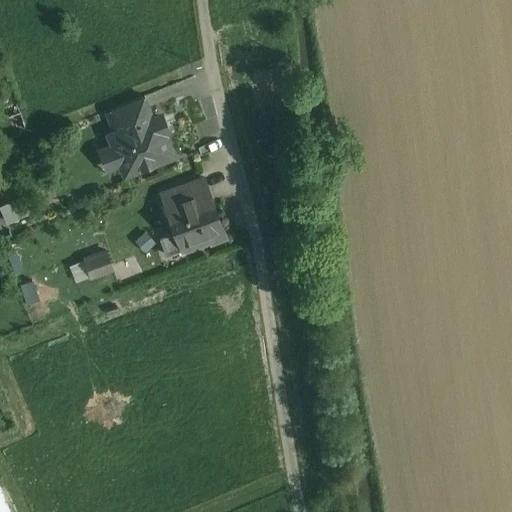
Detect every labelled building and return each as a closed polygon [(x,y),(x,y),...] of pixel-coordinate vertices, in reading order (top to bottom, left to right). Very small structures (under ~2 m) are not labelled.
[(270,73),(256,74),(258,92),(272,91),(270,73)] [(145,95),(112,108),(121,130),(154,117),(145,95)] [(121,130),(113,134),(117,145),(112,147),(117,161),(123,159),(127,171),(143,165),(157,159),(173,153),(164,130),(167,129),(161,114),(154,117),(121,130)] [(188,196),(168,204),(177,229),(184,247),(211,237),(212,241),(224,236),(223,232),(225,231),(205,176),(183,184),(188,196)] [(0,204),(7,222),(40,210),(36,201),(24,205),(21,197),(0,204)] [(177,229),(161,235),(168,253),(184,247),(177,229)] [(115,268),(108,249),(84,257),(91,277),(115,268)] [(21,281),(27,300),(39,296),(34,277),(21,281)] [(0,511),(11,508),(1,483),(0,483),(0,511)]
